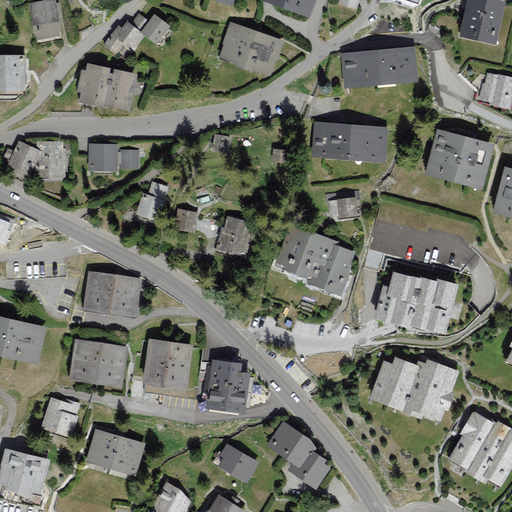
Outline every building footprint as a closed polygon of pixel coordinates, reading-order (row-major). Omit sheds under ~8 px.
[(228,0),(200,0),(225,9),(228,0)] [(313,0),(251,0),(251,2),(306,21),(313,0)] [(336,0),(335,4),(351,10),(355,0),(336,0)] [(493,49),(502,8),(465,0),(463,0),(455,40),(493,49)] [(58,39),(55,5),(30,7),(33,40),(58,39)] [(73,18),(79,32),(93,25),(86,12),(73,18)] [(135,31),(143,21),(136,15),(128,25),(135,31)] [(150,17),(137,32),(154,46),(167,31),(150,17)] [(107,36),(99,46),(113,56),(117,52),(123,57),(139,37),(122,24),(118,30),(115,27),(107,36)] [(281,45),(227,27),(215,61),(269,79),(281,45)] [(337,56),(340,89),(414,83),(411,50),(337,56)] [(19,94),(21,57),(0,56),(0,100),(12,100),(12,94),(19,94)] [(134,79),(81,66),(73,100),(126,112),(134,79)] [(511,92),(511,82),(482,76),(476,104),(508,111),(511,92)] [(312,125),(309,157),(383,163),(386,131),(312,125)] [(429,133),(419,176),(480,190),(490,147),(429,133)] [(227,138),(210,136),(208,154),(225,156),(227,138)] [(14,141),(1,166),(24,179),(59,179),(59,142),(33,142),(33,149),(14,141)] [(114,146),(86,145),(86,172),(114,172),(114,146)] [(140,166),(140,147),(121,148),(122,167),(140,166)] [(286,161),(287,151),(275,150),(275,160),(286,161)] [(511,174),(499,171),(487,213),(511,220),(511,174)] [(165,187),(150,183),(145,196),(138,194),(131,214),(159,223),(166,202),(160,201),(165,187)] [(351,199),(333,200),(333,219),(352,218),(351,199)] [(196,213),(174,210),(171,228),(192,232),(196,213)] [(251,225),(223,217),(213,252),(241,260),(251,225)] [(332,242),(286,225),(269,266),(305,278),(303,283),(333,295),(349,253),(330,247),(332,242)] [(385,260),(367,319),(396,328),(396,334),(406,334),(439,337),(456,273),(432,266),(430,272),(385,260)] [(84,272),(78,310),(131,318),(137,280),(84,272)] [(0,318),(0,355),(35,363),(42,327),(0,318)] [(511,335),(498,361),(511,368),(511,335)] [(74,339),(67,379),(118,388),(125,348),(74,339)] [(136,383),(181,391),(189,348),(144,340),(136,383)] [(385,365),(378,361),(362,399),(416,420),(417,416),(437,424),(457,373),(422,359),(420,364),(415,361),(413,366),(389,356),(385,365)] [(233,364),(205,361),(196,407),(236,412),(237,407),(245,408),(250,379),(243,378),(244,375),(232,373),(233,364)] [(61,402),(47,397),(35,428),(67,438),(78,404),(62,399),(61,402)] [(491,425),(470,412),(442,459),(458,469),(456,472),(478,485),(481,481),(497,489),(511,464),(511,432),(493,422),(491,425)] [(312,446),(277,422),(260,447),(286,464),(282,471),(312,490),(328,466),(307,453),(312,446)] [(143,445),(93,430),(84,462),(134,476),(143,445)] [(221,444),(210,464),(245,484),(256,464),(221,444)] [(51,459),(4,447),(0,464),(0,497),(39,508),(51,459)] [(151,511),(183,511),(190,501),(167,487),(151,511)] [(57,496),(54,510),(64,511),(115,511),(116,508),(57,496)] [(208,511),(245,511),(219,496),(208,511)]
